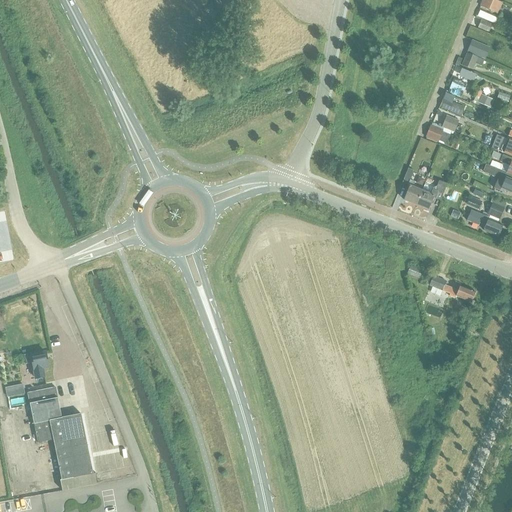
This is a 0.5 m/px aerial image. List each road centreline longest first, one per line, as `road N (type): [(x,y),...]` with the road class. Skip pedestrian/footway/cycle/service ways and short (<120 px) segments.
road 1 (primary): [(267,511),(186,245)]
road 2 (residential): [(287,185),(511,273)]
road 3 (unclassified): [(140,471),(56,261)]
road 4 (primary): [(161,186),(64,0)]
road 5 (residential): [(287,185),(317,110),(340,0)]
road 6 (residential): [(420,135),(475,0)]
road 7 (unclassified): [(0,129),(22,229),(46,265)]
road 8 (unclassified): [(461,511),(511,378)]
